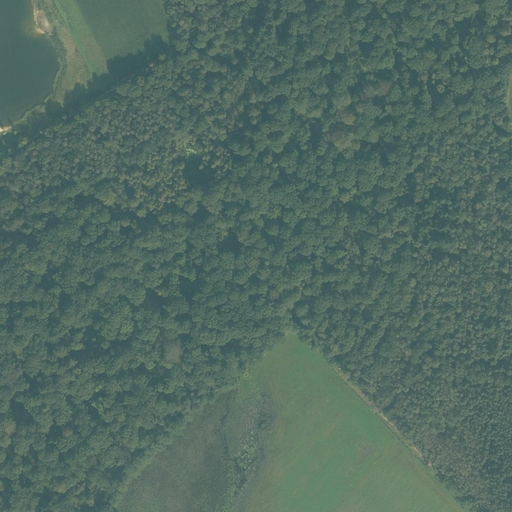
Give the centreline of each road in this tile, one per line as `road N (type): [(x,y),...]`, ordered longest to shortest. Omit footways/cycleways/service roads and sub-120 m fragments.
road 1 (track): [(0,159),(192,40),(259,16),(268,0)]
road 2 (track): [(298,303),(256,179),(153,64)]
road 3 (track): [(470,511),(340,373),(301,309)]
road 4 (track): [(384,419),(441,365),(511,383)]
